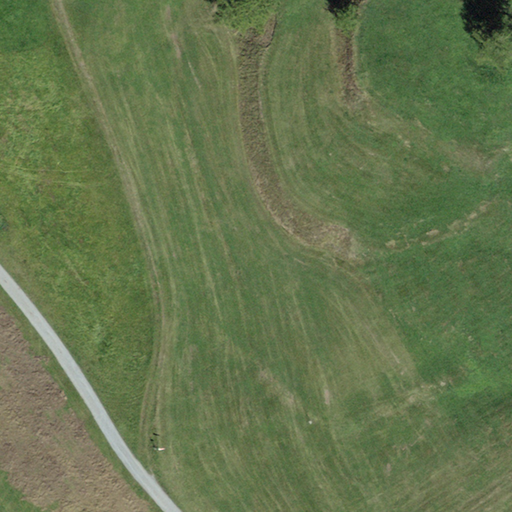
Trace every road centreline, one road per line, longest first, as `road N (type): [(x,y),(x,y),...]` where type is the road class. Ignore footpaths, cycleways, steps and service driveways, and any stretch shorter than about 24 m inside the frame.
road 1 (track): [(59,0),(164,292),(144,432),(150,486)]
road 2 (track): [(172,511),(0,271)]
